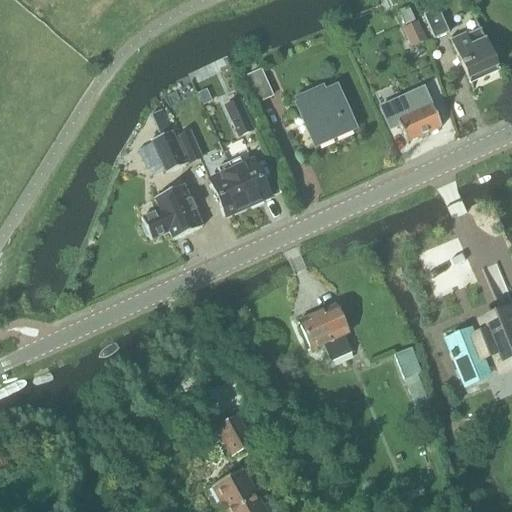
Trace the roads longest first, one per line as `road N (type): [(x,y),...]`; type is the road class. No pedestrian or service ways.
road 1 (secondary): [(0,367),(511,134)]
road 2 (unclassified): [(0,240),(120,58),(210,0)]
